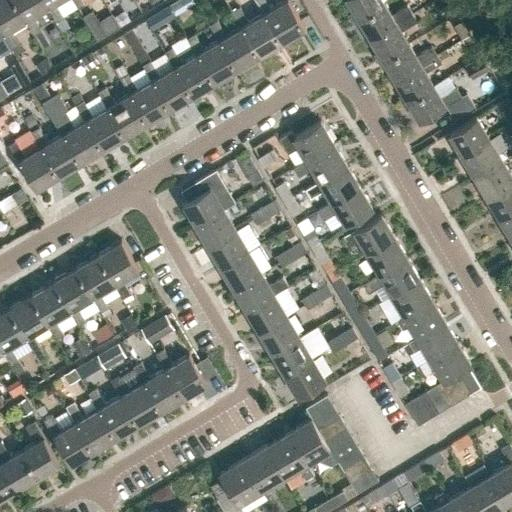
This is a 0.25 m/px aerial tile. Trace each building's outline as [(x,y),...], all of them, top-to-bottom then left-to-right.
[(11,28),(25,20),(24,19),(26,18),(15,0),(0,0),(0,24),(4,32),(3,33),(12,48),(20,43),(11,28)] [(49,5),(45,0),(15,0),(26,18),(24,19),(25,20),(34,35),(42,30),(33,15),(47,6),(49,5)] [(55,1),(57,0),(45,0),(49,5),(47,6),(56,21),(64,16),(55,1)] [(185,7),(195,2),(193,0),(177,0),(169,4),(175,15),(186,9),(185,7)] [(305,26),(288,0),(283,0),(270,8),(265,0),(254,0),(262,13),(263,13),(264,12),(282,40),(305,26)] [(348,0),(358,16),(384,0),(348,0)] [(393,12),(385,0),(384,0),(358,16),(371,37),(412,12),(407,4),(393,12)] [(442,16),(451,11),(446,3),(437,8),(442,16)] [(161,24),(174,16),(167,6),(155,14),(161,24)] [(263,13),(262,13),(248,21),(239,6),(231,11),(240,26),(240,27),(242,25),(260,54),(282,40),(264,12),(263,13)] [(418,20),(412,12),(371,37),(382,57),(409,41),(403,29),(418,20)] [(104,36),(120,26),(113,14),(97,24),(104,36)] [(63,32),(70,27),(64,16),(56,21),(63,32)] [(240,27),(240,26),(226,35),(217,20),(209,25),(218,39),(218,40),(220,39),(237,67),(260,54),(242,25),(240,27)] [(453,26),(461,39),(469,34),(461,21),(453,26)] [(218,40),(218,39),(203,48),(194,33),(187,38),(196,53),(198,52),(215,81),(237,67),(220,39),(218,40)] [(417,54),(409,41),(382,57),(395,78),(437,53),(432,45),(417,54)] [(473,59),(481,54),(474,42),(466,47),(473,59)] [(196,53),(181,62),(172,47),(164,51),(173,66),(174,67),(175,66),(193,94),(215,81),(198,52),(196,53)] [(142,65),(150,60),(143,49),(135,54),(142,65)] [(87,69),(99,62),(92,50),(80,57),(87,69)] [(442,61),(437,53),(395,78),(407,98),(434,82),(427,70),(442,61)] [(472,78),(489,68),(481,54),(473,59),(464,64),(472,78)] [(41,73),(51,66),(45,57),(35,64),(41,73)] [(174,67),(173,66),(159,75),(150,60),(142,65),(151,80),(153,79),(170,108),(193,94),(175,66),(174,67)] [(131,93),(148,121),(170,108),(153,79),(151,80),(137,88),(122,63),(114,68),(129,93),(129,94),(131,93)] [(85,121),(84,120),(74,126),(72,122),(73,122),(66,110),(68,109),(57,92),(50,96),(42,82),(33,87),(61,134),(64,133),(81,161),(104,148),(86,120),(85,121)] [(420,120),(462,95),(457,86),(442,95),(434,82),(407,98),(420,120)] [(129,94),(129,93),(114,102),(105,87),(102,89),(97,92),(107,107),(108,106),(126,135),(148,121),(131,93),(129,94)] [(107,107),(92,115),(83,100),(75,105),(84,120),(85,121),(86,120),(104,148),(126,135),(108,106),(107,107)] [(511,104),(502,110),(511,126),(511,125),(511,104)] [(30,126),(36,122),(30,113),(24,117),(30,126)] [(450,132),(463,154),(491,138),(478,116),(450,132)] [(301,147),(308,159),(335,143),(322,121),(296,137),(293,131),(280,138),(289,154),(301,147)] [(61,134),(48,142),(39,127),(31,132),(40,147),(42,146),(59,175),(81,161),(64,133),(61,134)] [(498,150),(491,138),(463,154),(476,176),(503,159),(507,157),(501,148),(498,150)] [(40,147),(25,156),(16,141),(8,146),(18,161),(20,160),(37,188),(59,175),(42,146),(40,147)] [(347,164),(335,143),(308,159),(294,167),(300,176),(314,168),(321,180),(347,164)] [(263,166),(279,157),(273,147),(258,156),(263,166)] [(511,182),(511,173),(503,159),(476,176),(489,197),(511,182)] [(360,185),(347,164),(321,180),(306,189),(311,198),(326,189),(333,201),(360,185)] [(184,202),(198,224),(225,208),(236,201),(217,168),(196,181),(202,191),(184,202)] [(284,180),(275,186),(285,201),(294,196),(284,180)] [(511,211),(511,182),(489,197),(501,218),(511,211)] [(360,185),(333,201),(318,210),(324,221),(340,211),(346,223),(373,207),(360,185)] [(21,186),(9,193),(15,204),(27,196),(21,186)] [(302,209),(294,196),(285,201),(293,215),(302,209)] [(276,199),(264,206),(269,216),(282,208),(276,199)] [(269,216),(264,206),(251,214),(257,223),(269,216)] [(237,229),(225,208),(198,224),(210,245),(237,229)] [(511,211),(501,218),(511,235),(511,211)] [(381,213),(342,236),(355,258),(367,251),(394,235),(381,213)] [(290,241),(297,237),(290,226),(284,230),(290,241)] [(313,228),(304,234),(313,249),(322,243),(318,236),(313,228)] [(250,250),(237,229),(210,245),(223,266),(250,250)] [(407,256),(394,235),(367,251),(380,272),(407,256)] [(121,278),(138,268),(121,238),(98,252),(115,281),(113,282),(113,283),(122,298),(130,293),(121,278)] [(301,241),(289,249),(295,258),(307,251),(301,241)] [(330,257),(322,243),(313,249),(321,263),(330,257)] [(295,258),(289,249),(276,256),(282,266),(295,258)] [(262,271),(250,250),(223,266),(235,287),(262,271)] [(99,291),(113,283),(113,282),(115,281),(98,252),(76,265),(93,294),(91,295),(91,296),(100,311),(108,306),(99,291)] [(407,256),(380,272),(363,283),(368,292),(375,288),(382,300),(393,294),(420,277),(407,256)] [(77,305),(91,296),(91,295),(93,294),(76,265),(54,278),(71,307),(69,309),(78,324),(86,320),(77,305)] [(262,271),(235,287),(248,309),(275,293),(288,285),(283,276),(270,283),(262,271)] [(341,275),(332,281),(341,296),(350,290),(341,275)] [(432,299),(420,277),(393,294),(405,315),(432,299)] [(55,318),(69,309),(71,307),(54,278),(31,292),(48,321),(46,322),(47,323),(56,338),(63,333),(55,318)] [(327,284),(314,291),(320,301),(332,294),(327,284)] [(359,305),(350,290),(341,296),(349,310),(359,305)] [(320,301),(314,291),(302,299),(308,308),(320,301)] [(32,331),(47,323),(46,322),(48,321),(31,292),(9,305),(26,334),(24,335),(24,336),(39,361),(47,356),(32,331)] [(288,314),(275,293),(248,309),(261,330),(288,314)] [(432,299),(405,315),(397,320),(402,329),(411,324),(418,336),(445,320),(432,299)] [(10,344),(24,336),(24,335),(26,334),(9,305),(0,310),(0,340),(4,347),(2,349),(17,374),(25,369),(10,344)] [(165,313),(140,328),(149,343),(174,328),(165,313)] [(300,335),(288,314),(261,330),(273,351),(300,335)] [(366,317),(357,323),(366,338),(375,333),(366,317)] [(458,341),(445,320),(418,336),(431,357),(458,341)] [(99,333),(104,341),(113,336),(108,327),(99,333)] [(352,327),(340,334),(345,344),(358,336),(352,327)] [(384,348),(375,333),(366,338),(375,353),(384,348)] [(345,344),(340,334),(327,341),(333,351),(345,344)] [(313,356),(300,335),(273,351),(286,372),(313,356)] [(80,357),(91,350),(82,336),(71,343),(80,357)] [(457,372),(467,365),(471,363),(458,341),(431,357),(420,364),(426,375),(437,368),(444,379),(457,372)] [(118,342),(97,354),(105,368),(126,356),(118,342)] [(155,353),(164,368),(166,367),(183,396),(206,382),(189,353),(172,363),(163,348),(155,353)] [(85,383),(105,371),(96,355),(75,368),(85,383)] [(326,378),(313,356),(286,372),(299,394),(326,378)] [(392,360),(383,366),(392,381),(401,375),(392,360)] [(183,396),(166,367),(164,368),(149,376),(141,361),(133,366),(141,381),(142,381),(144,380),(161,409),(183,396)] [(480,387),(467,365),(457,372),(469,393),(480,387)] [(74,368),(63,374),(68,382),(78,376),(74,368)] [(469,393),(457,372),(446,378),(459,399),(469,393)] [(142,381),(141,381),(127,389),(118,374),(110,379),(119,394),(121,393),(138,422),(161,409),(144,380),(142,381)] [(410,389),(401,375),(392,381),(400,395),(410,389)] [(13,397),(25,389),(18,378),(6,385),(13,397)] [(459,399),(446,378),(436,384),(449,406),(459,399)] [(449,406),(436,384),(426,390),(439,412),(449,406)] [(119,394),(105,402),(96,387),(88,392),(97,407),(97,408),(99,406),(116,435),(138,422),(121,393),(119,394)] [(439,412),(426,390),(415,396),(428,418),(439,412)] [(313,417),(334,404),(327,393),(306,405),(313,416),(313,417)] [(428,418),(415,396),(404,403),(417,424),(428,418)] [(31,411),(23,397),(16,402),(24,415),(31,411)] [(116,435),(99,406),(97,408),(97,407),(82,416),(74,401),(66,405),(74,420),(75,421),(77,420),(94,448),(116,435)] [(319,427),(340,415),(334,404),(313,417),(319,427)] [(94,448),(77,420),(75,421),(74,420),(60,429),(51,414),(43,418),(53,434),(54,434),(71,462),(94,448)] [(326,438),(347,425),(340,415),(319,427),(326,438)] [(330,466),(339,461),(338,459),(332,449),(326,438),(319,427),(313,417),(313,416),(289,430),(308,461),(313,457),(330,466)] [(35,439),(22,446),(38,473),(59,461),(34,420),(26,425),(35,439)] [(353,436),(347,425),(326,438),(332,449),(353,436)] [(289,430),(267,444),(285,474),(298,466),(305,478),(313,473),(307,461),(308,461),(289,430)] [(459,451),(473,442),(467,432),(453,441),(459,451)] [(359,447),(353,436),(332,449),(338,459),(359,447)] [(38,473),(22,446),(10,453),(2,439),(0,440),(0,456),(18,485),(38,473)] [(509,462),(491,473),(507,500),(511,497),(511,445),(510,442),(501,448),(509,462)] [(262,488),(285,474),(267,444),(244,457),(262,488)] [(366,457),(359,447),(338,459),(339,461),(344,470),(366,457)] [(439,449),(424,458),(430,468),(445,458),(439,449)] [(0,496),(18,485),(0,456),(0,496)] [(239,502),(262,488),(244,457),(221,471),(239,502)] [(372,468),(366,457),(344,470),(351,481),(372,468)] [(415,476),(430,468),(424,458),(410,467),(415,476)] [(358,492),(379,479),(372,468),(351,481),(358,492)] [(487,511),(507,500),(491,473),(470,485),(485,511),(487,511)] [(397,474),(381,484),(387,493),(403,484),(397,474)] [(168,484),(152,494),(159,505),(175,496),(168,484)] [(387,493),(381,484),(367,492),(373,502),(387,493)] [(485,511),(470,485),(448,498),(456,511),(485,511)] [(342,488),(329,496),(335,506),(348,498),(342,488)] [(226,493),(216,499),(224,511),(228,511),(235,508),(226,493)] [(316,511),(324,511),(335,506),(329,496),(313,506),(316,511)] [(456,511),(448,498),(427,511),(456,511)] [(427,511),(420,499),(411,505),(415,511),(427,511)]
